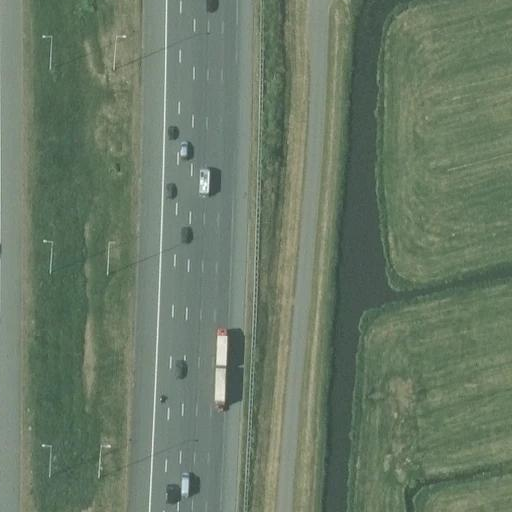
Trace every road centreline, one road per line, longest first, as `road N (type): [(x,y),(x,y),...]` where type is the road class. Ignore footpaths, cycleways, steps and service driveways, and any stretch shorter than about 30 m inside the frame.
road 1 (unclassified): [(287,511),(322,0)]
road 2 (motorway): [(183,511),(200,0)]
